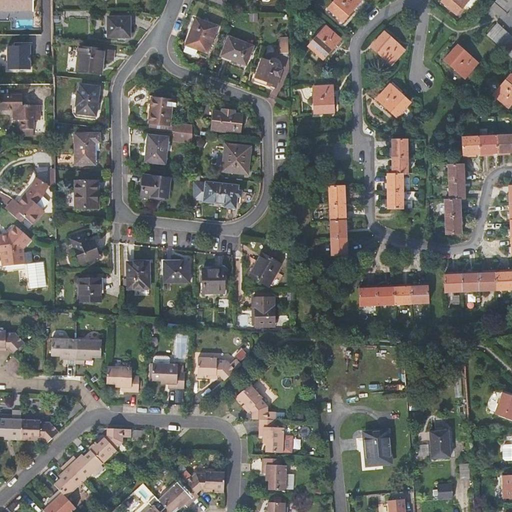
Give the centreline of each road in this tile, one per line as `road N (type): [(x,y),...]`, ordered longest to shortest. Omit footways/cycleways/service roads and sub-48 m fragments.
road 1 (residential): [(153,46),(119,85),(119,199),(126,210),(235,229),(261,218),(277,191),(275,130),(265,108),(170,68)]
road 2 (residential): [(100,412),(227,422),(238,439),(234,511)]
road 3 (residential): [(0,497),(100,412)]
